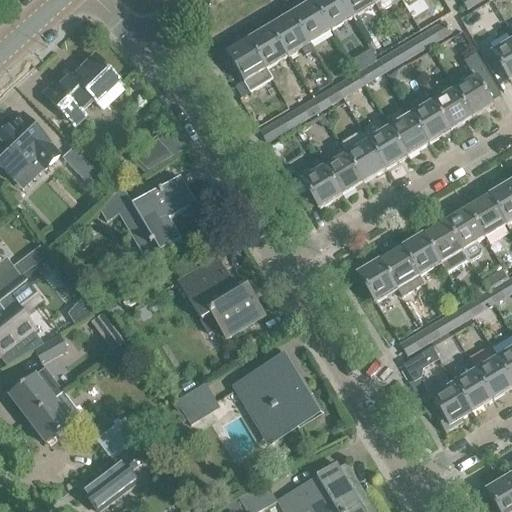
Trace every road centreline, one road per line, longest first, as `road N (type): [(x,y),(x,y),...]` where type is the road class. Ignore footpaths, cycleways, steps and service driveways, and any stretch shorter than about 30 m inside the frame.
road 1 (residential): [(279,267),(511,129)]
road 2 (residential): [(279,267),(140,38)]
road 3 (residential): [(406,485),(279,267)]
road 4 (residential): [(406,485),(511,422)]
